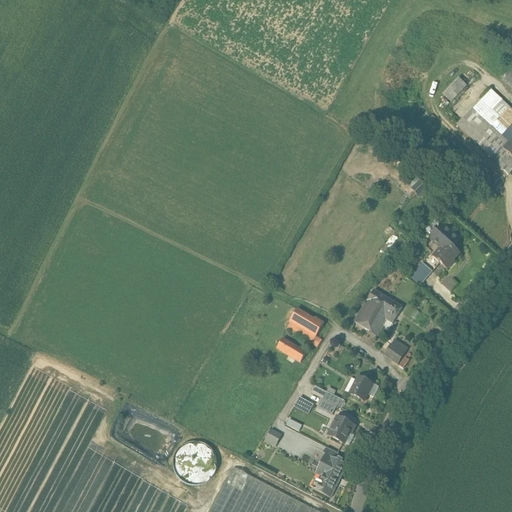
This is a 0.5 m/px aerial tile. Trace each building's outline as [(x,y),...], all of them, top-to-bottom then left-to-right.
[(511,65),(500,78),(511,89),(511,65)] [(443,92),(451,100),(469,82),(461,74),(443,92)] [(511,111),(489,89),(456,124),(497,163),(508,174),(511,170),(511,111)] [(508,174),(497,163),(490,170),(502,181),(508,174)] [(419,182),(412,189),(420,198),(427,191),(419,182)] [(451,233),(436,219),(425,232),(441,246),(439,248),(432,255),(439,262),(440,261),(447,267),(454,259),(453,258),(459,251),(453,246),(459,239),(452,232),(451,233)] [(427,275),(417,266),(410,275),(419,283),(427,275)] [(388,298),(373,290),(363,306),(378,315),(388,298)] [(378,315),(369,330),(377,335),(384,325),(389,328),(401,307),(388,298),(378,315)] [(378,315),(363,306),(354,321),(369,330),(378,315)] [(313,320),(296,309),(285,328),(317,347),(321,341),(315,337),(324,323),(314,318),(313,320)] [(306,353),(282,339),(276,348),(300,363),(306,353)] [(407,348),(394,339),(384,355),(397,364),(407,348)] [(404,357),(399,365),(403,368),(408,360),(404,357)] [(358,376),(349,394),(364,401),(372,384),(358,376)] [(302,391),(301,396),(309,399),(311,394),(302,391)] [(340,399),(326,392),(323,398),(337,406),(340,399)] [(294,405),(309,413),(314,404),(299,395),(294,405)] [(337,406),(323,398),(318,407),(332,415),(337,406)] [(295,410),(291,417),(301,422),(305,415),(295,410)] [(162,458),(166,456),(174,440),(174,435),(172,432),(138,415),(131,416),(122,432),(124,437),(157,457),(162,458)] [(355,426),(337,416),(335,421),(328,435),(344,444),(349,433),(351,434),(355,426)] [(175,469),(179,477),(186,484),(195,486),(205,485),(213,480),(218,473),(220,463),(218,454),(212,447),(204,442),(194,442),(186,445),(179,451),(175,460),(175,469)] [(339,454),(326,447),(323,453),(325,455),(335,460),(339,454)] [(335,460),(325,455),(315,474),(321,477),(319,482),(317,480),(316,482),(319,483),(316,490),(314,489),(313,490),(330,499),(335,490),(334,490),(336,485),(337,485),(338,484),(335,483),(345,465),(335,460)] [(231,511),(250,477),(234,468),(210,511),(231,511)] [(312,511),(314,510),(250,477),(231,511),(312,511)]
